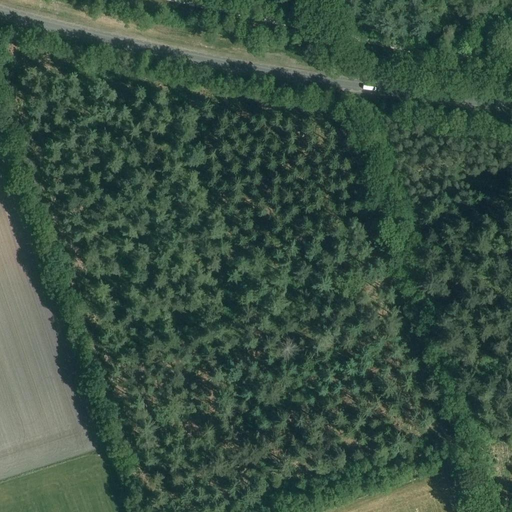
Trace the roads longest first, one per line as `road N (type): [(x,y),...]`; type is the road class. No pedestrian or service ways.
road 1 (track): [(491,511),(353,97),(336,73),(323,0)]
road 2 (tertiary): [(511,102),(195,58),(0,12)]
